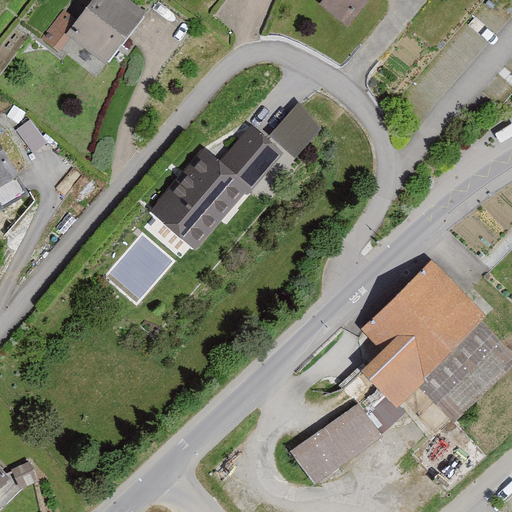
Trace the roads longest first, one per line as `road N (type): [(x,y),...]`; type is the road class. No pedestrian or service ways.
road 1 (residential): [(0,323),(229,66),(264,55),(319,77),(372,125),(387,178),(349,242),(345,298)]
road 2 (tertiary): [(159,479),(345,298)]
road 3 (tertiary): [(345,298),(429,217),(511,157)]
